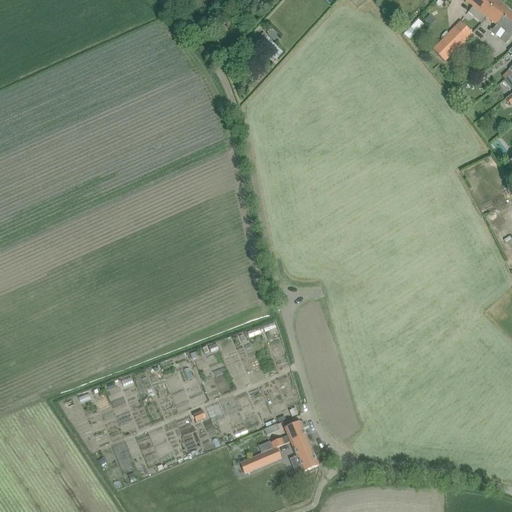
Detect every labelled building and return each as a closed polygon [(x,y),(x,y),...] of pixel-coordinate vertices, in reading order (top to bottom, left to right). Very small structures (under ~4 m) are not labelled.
[(485,17),(486,18),(493,10),(495,12),(501,4),(496,0),(464,0),(472,7),(468,12),(480,23),(485,17)] [(493,10),(486,18),(496,26),(492,30),(491,29),(489,31),(495,35),(500,29),(504,33),(499,39),(505,44),(511,36),(511,13),(508,10),(501,4),(495,12),(493,10)] [(461,21),(447,36),(458,47),(472,33),(461,21)] [(267,34),(275,43),(280,38),(271,30),(267,34)] [(255,40),(276,60),(284,53),(263,32),(255,40)] [(458,47),(447,36),(433,50),(444,61),(458,47)] [(511,94),(506,99),(507,101),(503,105),(506,109),(511,104),(511,94)] [(295,408),(289,411),(291,417),(297,414),(295,408)] [(192,415),(196,423),(205,419),(201,410),(192,415)] [(276,448),(278,447),(305,435),(300,422),(284,429),(287,436),(269,444),(272,450),(276,448)] [(306,436),(290,443),(292,447),(292,448),(293,449),(295,455),(296,457),(302,471),(303,473),(318,466),(311,449),(308,441),(306,436)] [(281,459),(276,448),(272,450),(239,463),(244,474),(281,459)]
